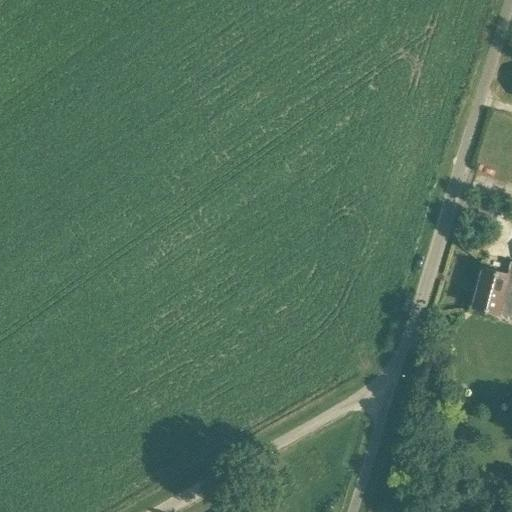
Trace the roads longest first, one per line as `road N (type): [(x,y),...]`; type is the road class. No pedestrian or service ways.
road 1 (unclassified): [(395,378),(511,5)]
road 2 (unclassified): [(152,511),(395,378)]
road 3 (unclassified): [(353,511),(395,378)]
